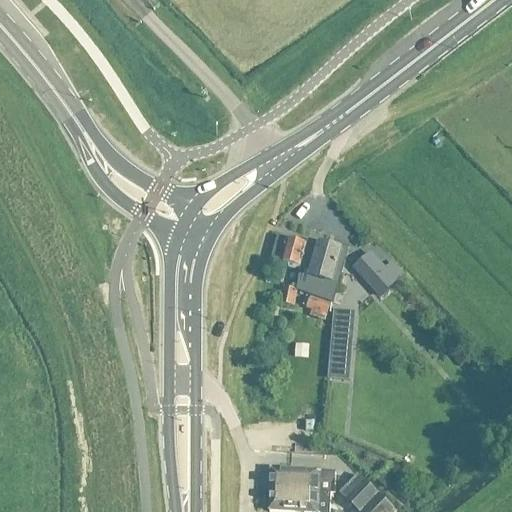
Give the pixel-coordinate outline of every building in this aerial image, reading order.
[(305,245),(306,243),(277,235),(271,259),(289,264),(290,266),(295,267),(297,265),(300,266),(301,261),(305,245)] [(296,290),(296,291),(310,296),(330,303),(332,304),(333,301),(328,299),(332,285),(336,271),(341,272),(346,254),(341,253),(342,250),(316,244),(313,243),(312,247),(306,245),(300,266),(296,289),(296,290)] [(384,269),(369,253),(354,267),(380,296),(402,276),(391,263),(384,269)] [(293,305),(296,290),(296,289),(283,287),(280,303),(293,305)] [(310,296),(306,308),(326,315),(330,303),(310,296)] [(352,312),(331,311),(326,380),(348,381),(352,312)] [(335,472),(321,471),(270,469),(269,490),(329,493),(334,493),(335,472)] [(394,511),(359,479),(351,487),(348,485),(339,495),(354,510),(351,511),(394,511)] [(269,490),(268,511),(270,511),(328,511),(329,493),(269,490)]
